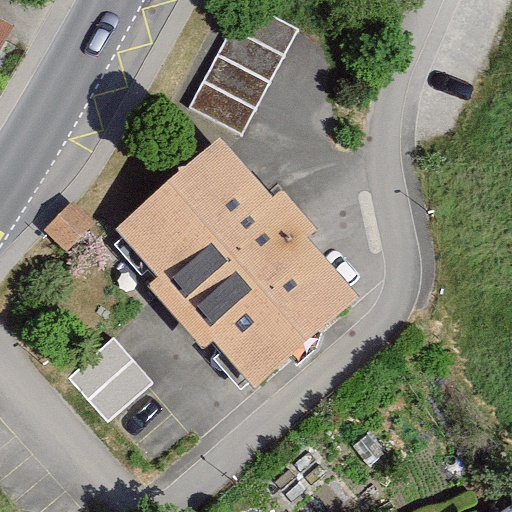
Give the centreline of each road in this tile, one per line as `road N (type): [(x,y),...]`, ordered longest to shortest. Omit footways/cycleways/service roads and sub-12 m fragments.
road 1 (residential): [(424,0),(390,77),(384,131),(404,260),(394,313),(139,511)]
road 2 (tertiary): [(108,0),(0,183)]
road 3 (residential): [(0,371),(125,511)]
